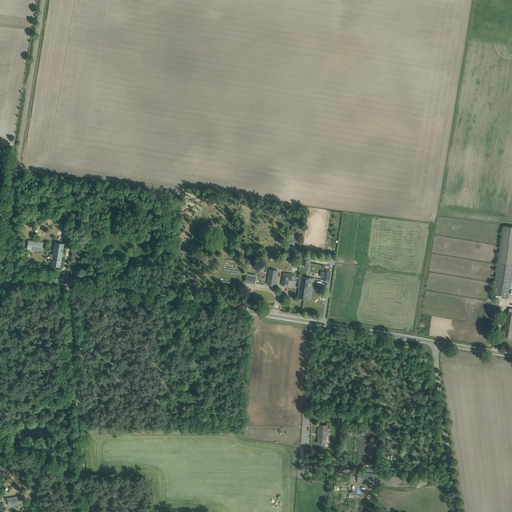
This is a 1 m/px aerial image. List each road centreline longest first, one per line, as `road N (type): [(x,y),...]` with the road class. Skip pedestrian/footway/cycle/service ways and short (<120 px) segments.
road 1 (unclassified): [(433,342),(57,281),(0,281)]
road 2 (unclassified): [(0,239),(40,0)]
road 3 (unclassified): [(457,511),(433,342)]
road 4 (unknown): [(309,322),(302,468)]
